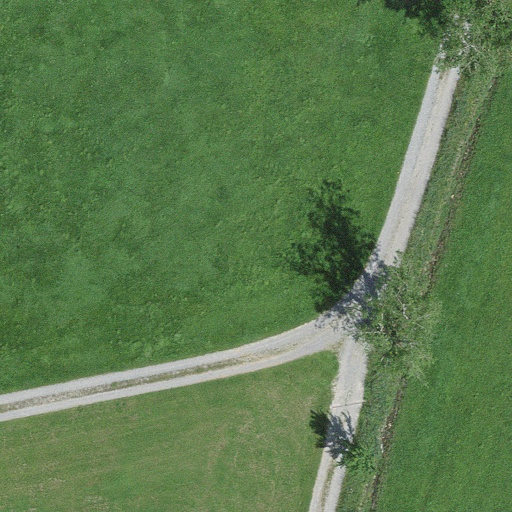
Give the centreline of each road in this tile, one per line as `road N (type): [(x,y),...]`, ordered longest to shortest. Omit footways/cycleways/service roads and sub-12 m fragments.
road 1 (track): [(480,0),(454,56),(376,298),(320,511)]
road 2 (track): [(0,419),(195,380),(313,346),(376,298)]
